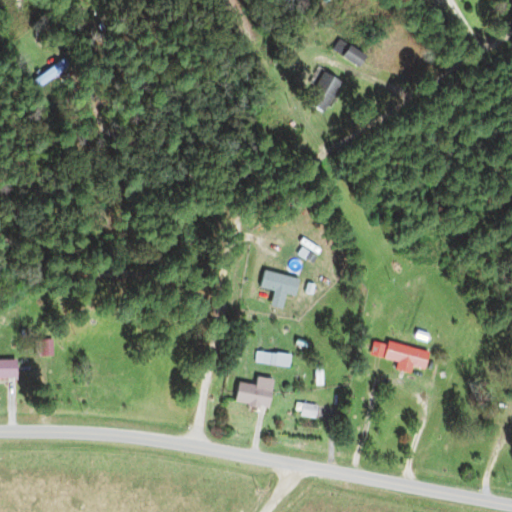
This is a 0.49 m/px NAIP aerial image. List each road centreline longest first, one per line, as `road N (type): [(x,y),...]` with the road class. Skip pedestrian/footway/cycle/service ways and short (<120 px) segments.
road 1 (residential): [(511,32),(252,207),(227,253),(194,446)]
road 2 (residential): [(0,430),(120,435),(511,504)]
